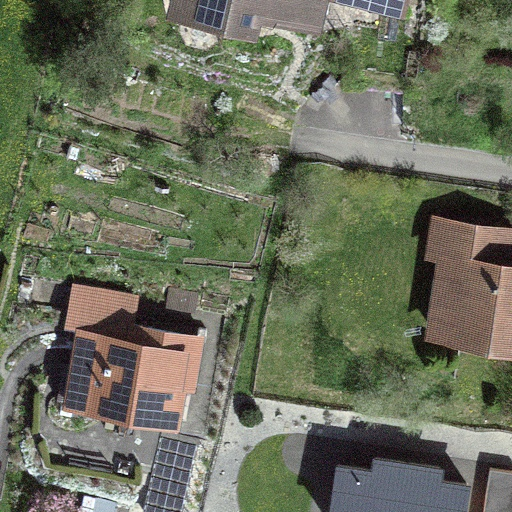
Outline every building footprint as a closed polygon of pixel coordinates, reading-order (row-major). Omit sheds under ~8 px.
[(313,22),(317,0),(177,0),(175,10),(250,28),(255,8),(313,22)] [(356,0),(343,84),(403,93),(411,33),(378,29),(381,4),(399,9),(401,0),(356,0)] [(446,255),(436,328),(511,339),(511,263),(496,261),(501,227),(436,217),(431,253),(446,255)] [(82,329),(69,403),(171,422),(178,383),(188,384),(197,334),(74,311),(71,327),(82,329)] [(150,511),(181,511),(199,438),(162,430),(142,510),(150,511)] [(462,511),(467,484),(437,479),(439,467),(376,457),(374,470),(338,464),(330,511),(462,511)] [(482,511),(511,511),(511,470),(490,467),(482,511)]
